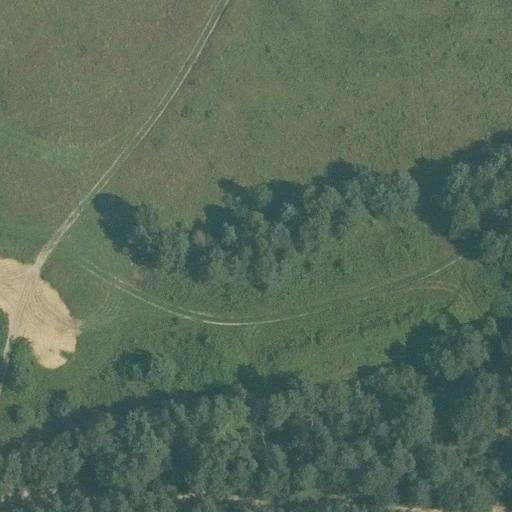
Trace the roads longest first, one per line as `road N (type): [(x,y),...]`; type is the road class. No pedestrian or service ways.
road 1 (track): [(511,214),(403,278),(317,306),(236,317),(181,313),(136,297),(54,244)]
road 2 (track): [(0,380),(15,311),(39,263),(221,0)]
road 3 (track): [(54,244),(92,243),(113,260),(121,288),(107,318),(91,329),(65,330),(0,288)]
road 4 (track): [(57,511),(178,511)]
